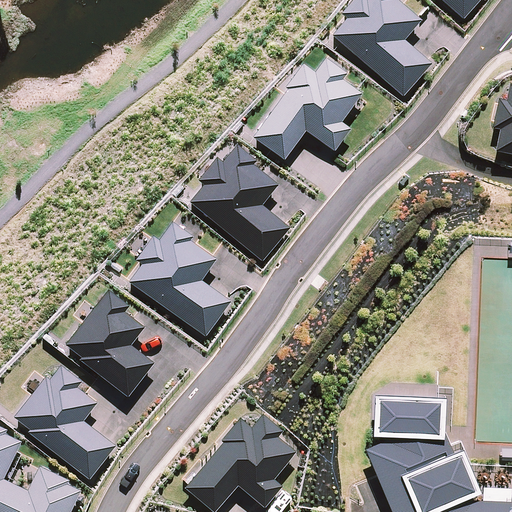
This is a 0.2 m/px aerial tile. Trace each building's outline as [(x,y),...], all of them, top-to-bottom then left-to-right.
[(347,24),(333,41),(399,92),(423,62),(396,41),(413,19),(389,0),(365,0),(363,3),(359,0),(351,0),(338,17),(347,24)] [(438,0),(458,17),(473,0),(438,0)] [(311,69),(298,61),(250,139),(281,158),(298,128),(329,147),(343,125),(335,120),(358,81),(318,56),(311,69)] [(493,149),(511,153),(511,84),(506,84),(503,101),(495,99),(490,126),(498,127),(493,149)] [(205,186),(191,204),(262,260),(284,233),(252,208),(273,181),(234,150),(219,168),(211,162),(197,179),(205,186)] [(145,265),(130,285),(206,340),(231,306),(194,280),(209,259),(169,231),(160,244),(152,239),(137,259),(145,265)] [(253,277),(242,269),(225,291),(236,299),(253,277)] [(103,293),(61,345),(123,396),(149,365),(122,344),(140,323),(103,293)] [(52,362),(8,416),(85,477),(109,447),(77,421),(92,403),(71,386),(75,380),(52,362)] [(387,511),(511,511),(511,486),(510,501),(506,501),(506,488),(479,488),(478,500),(470,500),(471,493),(476,491),(458,446),(449,451),(439,428),(440,396),(369,393),(368,435),(378,435),(381,441),(362,451),(374,479),(387,511)] [(221,441),(183,487),(210,509),(234,481),(262,504),(278,485),(269,477),(289,452),(272,438),(278,430),(259,415),(249,428),(237,418),(219,440),(221,441)] [(0,511),(69,511),(83,486),(34,463),(25,482),(0,470),(0,454),(8,437),(0,432),(0,511)]
